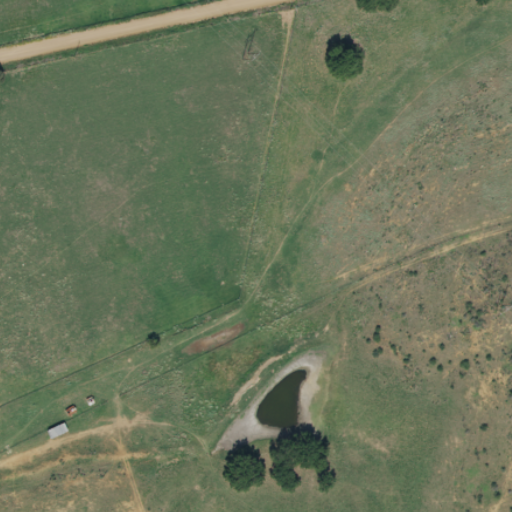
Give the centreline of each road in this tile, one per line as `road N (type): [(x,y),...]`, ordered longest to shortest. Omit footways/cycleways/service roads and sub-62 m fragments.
road 1 (residential): [(351,0),(0,72)]
road 2 (residential): [(171,511),(163,499),(89,469),(0,481)]
